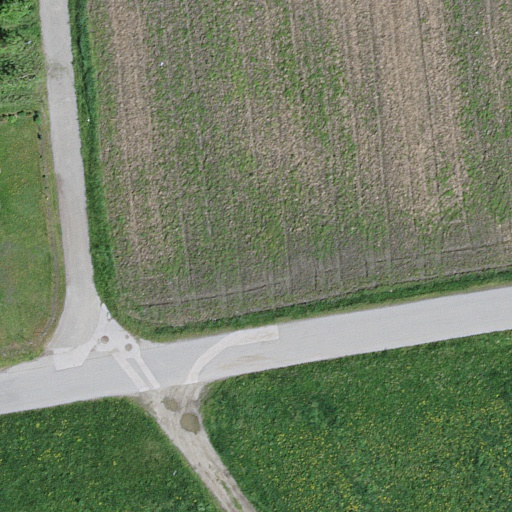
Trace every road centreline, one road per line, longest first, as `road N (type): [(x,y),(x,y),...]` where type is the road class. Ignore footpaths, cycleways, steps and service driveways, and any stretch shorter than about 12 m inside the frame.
road 1 (unclassified): [(511,309),(0,391)]
road 2 (track): [(48,0),(87,376)]
road 3 (track): [(138,367),(243,511)]
